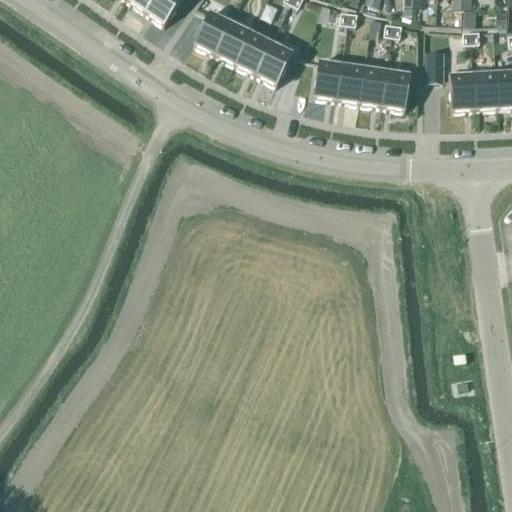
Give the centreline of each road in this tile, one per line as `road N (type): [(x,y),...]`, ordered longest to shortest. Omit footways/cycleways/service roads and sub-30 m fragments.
road 1 (secondary): [(472,171),(342,166),(259,144),(173,104),(22,0)]
road 2 (unclassified): [(511,455),(472,171)]
